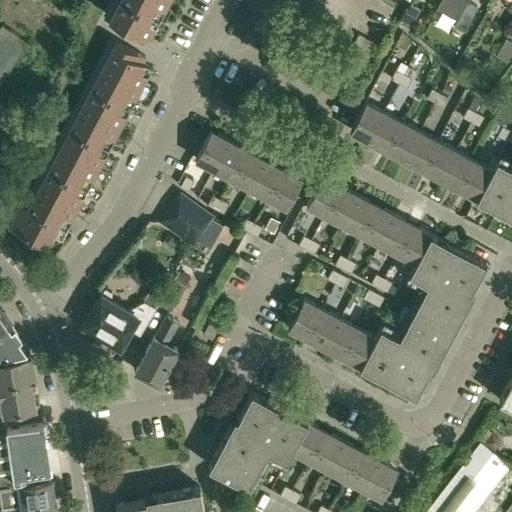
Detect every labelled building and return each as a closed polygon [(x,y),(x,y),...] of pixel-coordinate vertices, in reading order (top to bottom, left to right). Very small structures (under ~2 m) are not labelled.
[(149,37),(168,0),(116,0),(108,15),(149,37)] [(463,0),(438,0),(435,6),(455,16),(463,0)] [(479,4),(471,0),(463,0),(455,16),(451,24),(465,31),(479,4)] [(410,27),(421,7),(411,2),(402,19),(410,27)] [(0,23),(0,80),(28,41),(1,23),(0,23)] [(19,202),(8,224),(48,245),(54,234),(62,238),(153,66),(143,61),(146,55),(115,39),(27,206),(19,202)] [(507,61),(511,51),(511,47),(503,43),(496,55),(507,61)] [(397,82),(402,72),(394,68),(389,78),(397,82)] [(402,72),(397,82),(406,87),(411,77),(402,72)] [(433,102),(439,91),(430,87),(425,97),(433,102)] [(442,87),(439,92),(447,96),(450,91),(442,87)] [(439,91),(433,102),(442,106),(447,96),(439,92),(439,91)] [(367,139),(383,109),(365,100),(349,129),(367,139)] [(469,121),(475,110),(466,106),(461,116),(469,121)] [(385,148),(401,119),(383,109),(367,139),(385,148)] [(475,110),(469,121),(478,125),(483,115),(475,110)] [(403,158),(419,128),(401,119),(385,148),(403,158)] [(506,140),(511,130),(502,125),(497,135),(506,140)] [(210,127),(195,157),(213,167),(229,137),(210,127)] [(422,168),(437,138),(419,128),(403,158),(422,168)] [(229,137),(213,167),(231,177),(247,147),(229,137)] [(440,177),(455,148),(437,138),(422,168),(440,177)] [(247,147),(231,177),(250,186),(265,157),(247,147)] [(458,187),(473,157),(455,148),(440,177),(458,187)] [(511,164),(497,156),(491,167),(476,196),(511,215),(511,164)] [(265,157),(250,186),(268,196),(284,167),(265,157)] [(476,196),(491,167),(473,157),(458,187),(476,196)] [(284,167),(268,196),(286,206),(302,176),(284,167)] [(324,212),(340,183),(322,173),(306,203),(324,212)] [(181,184),(189,188),(194,179),(186,174),(181,184)] [(342,222),(358,192),(340,183),(324,212),(342,222)] [(172,205),(202,227),(212,214),(181,192),(172,205)] [(360,232),(376,202),(358,192),(342,222),(360,232)] [(215,207),(220,197),(212,193),(207,203),(215,207)] [(220,197),(215,207),(223,211),(228,201),(220,197)] [(378,241),(394,212),(376,202),(360,232),(378,241)] [(201,228),(202,227),(172,205),(161,219),(186,237),(196,224),(201,228)] [(396,251),(412,221),(394,212),(378,241),(396,251)] [(249,230),(254,221),(246,217),(241,226),(249,230)] [(278,221),(270,217),(265,227),(273,231),(278,221)] [(205,232),(219,240),(226,226),(213,219),(205,232)] [(254,221),(249,230),(257,234),(262,225),(254,221)] [(414,260),(430,231),(412,221),(396,251),(414,260)] [(409,271),(427,281),(467,302),(471,295),(468,293),(486,260),(430,231),(414,260),(409,271)] [(163,239),(177,248),(181,241),(168,232),(163,239)] [(306,247),(311,238),(303,233),(298,243),(306,247)] [(311,238),(306,247),(314,251),(319,242),(311,238)] [(343,265),(347,256),(339,252),(335,261),(343,265)] [(347,256),(343,265),(351,269),(355,260),(347,256)] [(335,280),(339,271),(331,267),(327,276),(335,280)] [(339,271),(335,280),(343,284),(347,275),(339,271)] [(379,284),(384,275),(376,271),(371,280),(379,284)] [(187,283),(174,275),(158,302),(171,309),(187,283)] [(384,275),(379,284),(387,288),(392,279),(384,275)] [(439,355),(467,302),(427,281),(399,333),(439,355)] [(99,336),(120,303),(111,298),(112,290),(105,286),(83,323),(89,326),(87,329),(99,336)] [(371,299),(376,290),(368,286),(363,295),(371,299)] [(376,290),(371,299),(379,303),(384,294),(376,290)] [(305,335),(321,306),(303,296),(287,326),(305,335)] [(120,303),(99,336),(112,344),(114,342),(120,345),(133,322),(143,328),(156,306),(144,299),(128,308),(120,303)] [(323,345),(339,315),(321,306),(305,335),(323,345)] [(0,330),(11,324),(0,307),(0,330)] [(154,335),(135,370),(157,384),(176,349),(166,343),(177,322),(166,315),(155,335),(154,335)] [(341,354),(357,325),(339,315),(323,345),(341,354)] [(218,324),(209,319),(203,332),(212,337),(218,324)] [(11,324),(0,330),(0,356),(29,350),(11,324)] [(439,355),(399,333),(381,324),(375,334),(359,364),(415,394),(433,361),(435,362),(439,355)] [(359,364),(375,334),(357,325),(341,354),(359,364)] [(0,385),(29,380),(35,379),(30,355),(0,361),(0,385)] [(511,405),(511,372),(499,398),(511,405)] [(0,413),(35,406),(29,380),(0,385),(0,413)] [(286,459),(292,448),(307,419),(252,389),(234,422),(231,420),(228,428),(268,449),(286,459)] [(310,458),(325,428),(307,419),(292,448),(310,458)] [(0,481),(50,474),(42,422),(6,427),(6,429),(0,429),(0,481)] [(254,474),(268,449),(228,428),(208,464),(255,488),(261,477),(254,474)] [(328,467),(343,438),(325,428),(310,458),(328,467)] [(480,438),(493,448),(498,442),(498,437),(488,429),(480,438)] [(346,477),(362,447),(343,438),(328,467),(346,477)] [(420,511),(471,511),(509,462),(479,439),(420,511)] [(364,486),(379,457),(362,447),(346,477),(364,486)] [(382,496),(385,489),(397,466),(379,457),(364,486),(380,495),(382,496)] [(6,508),(54,500),(51,480),(18,485),(18,486),(0,488),(0,497),(2,508),(6,508)] [(285,484),(280,493),(288,497),(292,488),(285,484)] [(116,511),(204,511),(200,485),(151,493),(152,496),(115,503),(116,511)] [(292,488),(288,497),(295,501),(300,492),(292,488)] [(55,511),(54,500),(6,508),(2,508),(0,507),(0,511),(55,511)] [(321,503),(315,511),(325,511),(329,507),(321,503)]
